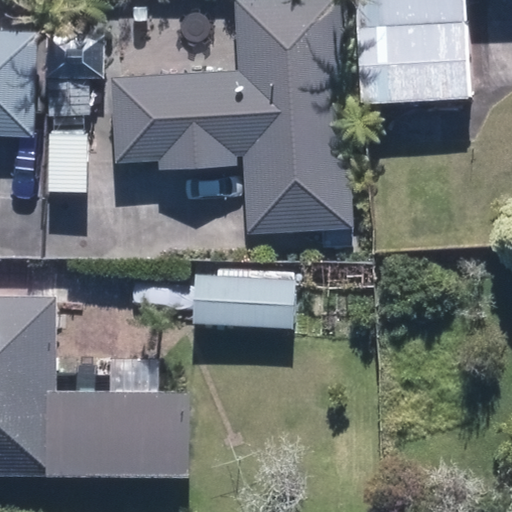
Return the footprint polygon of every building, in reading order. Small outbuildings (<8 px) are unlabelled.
[(336,0),(270,0),(231,2),(235,76),(109,83),(113,167),(157,165),(158,175),(231,172),(230,160),(239,161),(243,241),(348,235),(336,0)] [(357,0),(362,106),(473,101),(467,0),(357,0)] [(0,141),(33,142),(36,40),(0,39),(0,141)] [(46,82),(104,83),(103,40),(46,40),(46,82)] [(46,85),(46,120),(88,120),(87,84),(46,85)] [(180,322),(280,328),(283,281),(184,274),(180,322)] [(0,476),(181,475),(181,387),(151,388),(151,360),(104,361),(104,389),(47,390),(47,293),(0,294),(0,476)]
